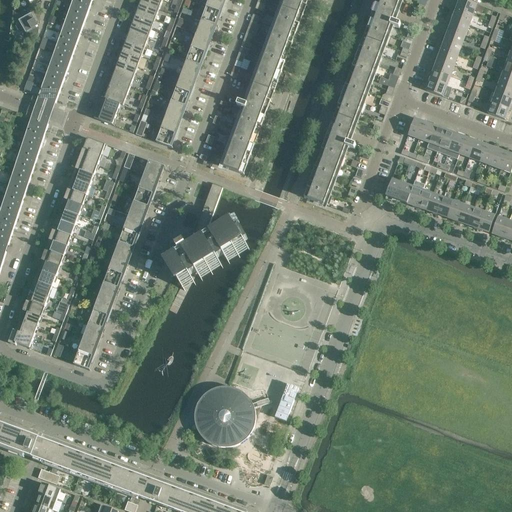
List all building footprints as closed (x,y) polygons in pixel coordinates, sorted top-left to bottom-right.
[(91,6),(74,0),(73,0),(70,10),(87,17),(91,6)] [(158,0),(141,0),(140,4),(158,11),(162,1),(158,0)] [(209,0),(202,21),(218,27),(227,0),(209,0)] [(246,109),(224,168),(244,175),(268,112),(275,92),(309,0),(285,0),(254,85),(251,84),(248,93),(251,95),(247,104),(244,102),(243,103),(238,101),(236,106),(246,109)] [(377,0),(308,188),(304,198),(325,205),(346,147),(354,150),(356,145),(351,143),(348,141),(352,132),(355,133),(358,124),(355,122),(391,26),(399,29),(401,24),(396,22),(393,20),(396,11),(400,12),(403,3),(400,1),(400,0),(377,0)] [(462,0),(459,0),(456,9),(473,15),(477,5),(462,0)] [(140,4),(137,14),(155,20),(158,11),(140,4)] [(456,9),(453,20),(469,25),(473,15),(456,9)] [(87,17),(70,10),(66,21),(83,27),(87,17)] [(39,26),(32,14),(31,14),(29,16),(26,11),(19,15),(16,17),(13,19),(17,26),(15,27),(19,35),(25,31),(26,34),(32,31),(39,26)] [(137,14),(133,23),(151,30),(155,20),(137,14)] [(179,19),(179,21),(177,26),(182,28),(186,30),(189,22),(179,19)] [(453,20),(449,30),(466,36),(469,25),(453,20)] [(83,27),(66,21),(62,32),(79,38),(83,27)] [(202,21),(187,62),(203,68),(218,27),(202,21)] [(133,23),(129,33),(147,39),(151,30),(133,23)] [(449,30),(445,40),(462,46),(466,36),(449,30)] [(79,38),(62,32),(58,43),(75,49),(79,38)] [(129,33),(126,42),(144,49),(147,39),(129,33)] [(445,40),(441,50),(458,56),(462,46),(445,40)] [(404,41),(402,46),(409,49),(411,44),(404,41)] [(126,42),(122,52),(140,59),(144,49),(126,42)] [(75,49),(58,43),(54,54),(71,60),(75,49)] [(441,50),(438,60),(454,66),(458,56),(441,50)] [(122,52),(119,61),(136,68),(140,59),(122,52)] [(71,60),(54,54),(50,65),(67,71),(71,60)] [(438,60),(434,71),(450,77),(454,66),(438,60)] [(119,61),(115,71),(133,78),(136,68),(119,61)] [(187,62),(172,102),(188,108),(203,68),(187,62)] [(511,64),(507,63),(503,73),(511,76),(511,64)] [(67,71),(50,65),(46,76),(64,82),(67,71)] [(115,71),(112,81),(129,87),(133,78),(115,71)] [(434,71),(430,81),(447,87),(450,77),(434,71)] [(511,76),(503,73),(499,83),(511,87),(511,76)] [(64,82),(46,76),(42,87),(60,93),(64,82)] [(112,81),(108,90),(126,97),(129,87),(112,81)] [(430,81),(426,91),(443,97),(447,87),(430,81)] [(33,85),(27,83),(24,91),(30,93),(33,85)] [(511,87),(499,83),(496,93),(511,99),(511,87)] [(60,93),(42,87),(39,98),(56,104),(60,93)] [(103,98),(105,99),(108,101),(108,100),(120,104),(119,105),(122,106),(126,97),(108,90),(106,95),(104,95),(103,98)] [(511,99),(496,93),(492,104),(509,110),(511,100),(511,99)] [(56,104),(39,98),(35,108),(31,119),(48,125),(52,114),(56,104)] [(103,98),(99,108),(116,114),(120,104),(108,100),(108,101),(105,99),(103,98)] [(172,102),(157,143),(173,149),(188,108),(186,107),(172,102)] [(492,104),(488,114),(505,120),(509,110),(492,104)] [(99,108),(95,119),(112,125),(116,114),(99,108)] [(31,119),(27,130),(45,136),(48,125),(31,119)] [(415,119),(409,136),(419,139),(425,123),(415,119)] [(141,122),(136,135),(142,137),(147,124),(141,122)] [(425,123),(419,139),(429,143),(435,127),(425,123)] [(435,127),(429,143),(439,147),(445,130),(435,127)] [(27,130),(24,141),(41,147),(45,136),(27,130)] [(445,130),(439,147),(450,151),(456,134),(445,130)] [(456,134),(450,151),(460,155),(466,138),(456,134)] [(466,138),(460,155),(470,158),(476,142),(466,138)] [(105,146),(88,139),(84,149),(102,155),(105,146)] [(24,141),(20,152),(38,158),(41,147),(24,141)] [(476,142),(470,158),(480,162),(486,146),(476,142)] [(497,149),(486,146),(480,162),(491,166),(497,149)] [(102,155),(84,149),(80,159),(98,166),(102,155)] [(507,153),(497,149),(491,166),(501,170),(507,153)] [(20,152),(17,163),(34,169),(38,158),(20,152)] [(511,155),(507,153),(501,170),(511,173),(511,171),(511,155)] [(129,154),(124,167),(130,170),(135,156),(129,154)] [(141,172),(145,173),(149,160),(136,156),(132,169),(141,172)] [(80,159),(77,169),(94,176),(98,166),(80,159)] [(149,161),(134,203),(148,208),(150,209),(166,167),(149,161)] [(17,163),(13,174),(30,180),(34,169),(17,163)] [(125,183),(130,170),(124,167),(119,181),(125,183)] [(77,169),(73,179),(91,186),(94,176),(77,169)] [(13,174),(9,185),(27,191),(30,180),(13,174)] [(73,179),(69,189),(87,196),(91,186),(73,179)] [(392,180),(386,196),(397,200),(403,184),(392,180)] [(413,187),(403,184),(397,200),(407,204),(413,187)] [(9,185),(6,196),(23,202),(27,191),(9,185)] [(213,185),(196,231),(206,234),(223,189),(213,185)] [(423,191),(413,187),(407,204),(417,207),(423,191)] [(69,189),(65,200),(83,206),(87,196),(69,189)] [(423,191),(417,207),(428,211),(434,195),(423,191)] [(434,195),(428,211),(438,215),(444,198),(434,195)] [(6,196),(2,207),(19,213),(23,202),(6,196)] [(444,198),(438,215),(448,218),(454,202),(444,198)] [(65,200),(61,210),(79,216),(83,206),(65,200)] [(454,202),(448,218),(458,222),(465,206),(454,202)] [(134,203),(119,244),(133,249),(135,250),(150,209),(148,208),(134,203)] [(465,206),(458,222),(469,226),(475,209),(465,206)] [(2,207),(0,213),(0,218),(16,224),(19,213),(2,207)] [(485,213),(475,209),(469,226),(479,230),(485,213)] [(61,210),(58,220),(75,227),(79,216),(61,210)] [(495,216),(485,213),(479,230),(489,233),(495,216)] [(498,217),(492,234),(503,238),(509,221),(498,217)] [(0,218),(0,230),(12,235),(16,224),(0,218)] [(58,220),(54,230),(72,237),(75,227),(58,220)] [(511,222),(509,221),(503,238),(511,241),(511,222)] [(171,268),(185,292),(250,251),(245,242),(248,240),(240,227),(238,228),(236,225),(186,256),(181,249),(186,245),(184,242),(183,242),(179,236),(169,243),(172,248),(171,248),(174,253),(179,250),(183,258),(172,264),(174,266),(171,268)] [(0,230),(0,242),(9,246),(12,235),(0,230)] [(54,230),(50,240),(68,247),(72,237),(54,230)] [(50,240),(46,250),(64,257),(68,247),(50,240)] [(9,246),(0,242),(0,250),(6,252),(9,246)] [(119,244),(104,284),(118,289),(120,290),(135,250),(133,249),(119,244)] [(46,250),(43,261),(61,267),(64,257),(46,250)] [(43,261),(39,271),(57,277),(61,267),(43,261)] [(39,271),(35,281),(53,288),(57,277),(39,271)] [(35,281),(31,291),(49,298),(53,288),(35,281)] [(104,284),(89,325),(105,331),(120,290),(118,289),(104,284)] [(31,291),(28,301),(45,308),(49,298),(31,291)] [(28,301),(24,311),(42,318),(45,308),(28,301)] [(60,305),(58,312),(62,314),(66,315),(69,308),(60,305)] [(38,328),(40,324),(41,324),(44,319),(42,318),(24,311),(20,322),(38,328)] [(14,330),(13,331),(34,339),(36,334),(38,335),(40,329),(38,328),(20,322),(16,331),(14,330)] [(66,324),(64,331),(68,332),(71,333),(74,326),(66,324)] [(105,331),(89,325),(74,365),(90,371),(105,331)] [(17,344),(30,349),(32,350),(34,344),(32,343),(34,339),(13,331),(9,343),(16,346),(17,344)] [(63,345),(59,344),(55,353),(60,355),(63,345)] [(287,387),(274,420),(285,424),(298,391),(287,387)] [(255,409),(258,408),(270,404),(268,399),(257,403),(253,404),(252,403),(251,402),(250,400),(249,398),(248,397),(245,395),(243,393),(241,392),(239,391),(237,390),(234,389),(231,388),(230,388),(228,388),(225,388),(222,388),(219,388),(218,389),(217,389),(214,390),(211,391),(210,392),(207,394),(205,395),(203,397),(201,400),(200,401),(200,402),(199,403),(198,405),(197,407),(197,409),(196,410),(196,412),(195,413),(195,414),(195,416),(195,417),(195,419),(195,420),(195,422),(195,423),(196,425),(196,426),(197,428),(198,430),(198,432),(199,433),(200,435),(201,437),(202,438),(204,440),(205,441),(208,443),(210,444),(213,446),(215,447),(218,448),(219,448),(222,448),(224,449),(225,449),(228,448),(231,448),(234,447),(237,446),(239,445),(241,445),(243,443),(246,441),(248,439),(250,437),(251,435),(252,433),(253,432),(253,431),(254,429),(254,428),(255,427),(256,424),(256,422),(256,421),(256,418),(256,416),(256,415),(256,413),(255,412),(255,411),(255,409)] [(0,445),(39,460),(146,500),(178,511),(246,511),(159,479),(157,482),(153,480),(149,479),(150,476),(54,440),(53,442),(47,440),(39,437),(39,435),(39,434),(39,433),(38,431),(36,430),(34,429),(29,429),(6,422),(0,419),(0,445)] [(61,477),(42,470),(39,478),(57,485),(61,477)] [(268,476),(265,485),(270,487),(274,478),(268,476)] [(61,503),(65,492),(43,484),(39,494),(61,503)] [(82,488),(76,486),(74,492),(80,494),(82,488)] [(53,511),(55,511),(57,511),(61,503),(39,494),(35,504),(53,511)] [(128,511),(135,511),(138,506),(128,502),(125,511),(128,511)]
